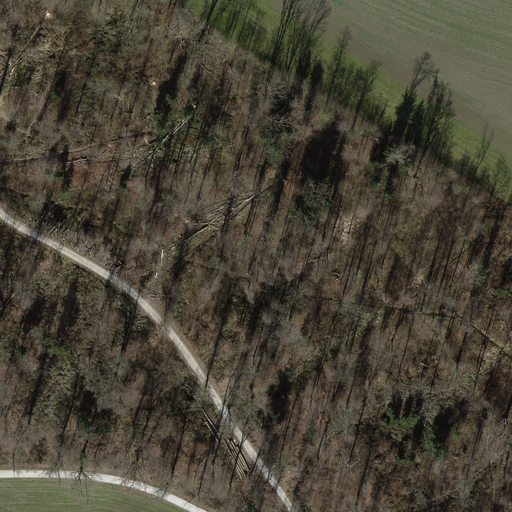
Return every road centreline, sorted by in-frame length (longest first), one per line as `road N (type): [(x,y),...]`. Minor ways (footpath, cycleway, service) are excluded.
road 1 (track): [(292,511),(164,325),(110,277),(0,213)]
road 2 (track): [(196,511),(128,482),(0,474)]
